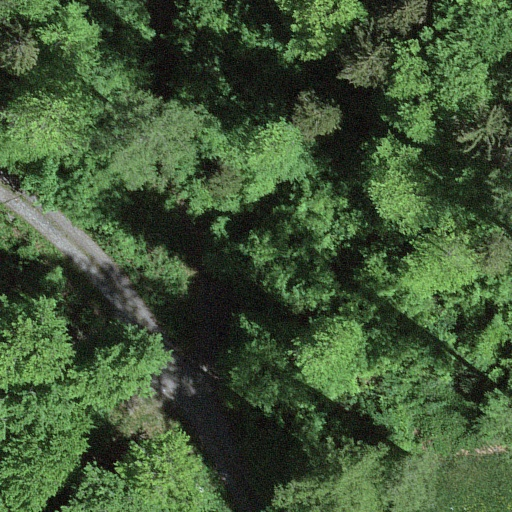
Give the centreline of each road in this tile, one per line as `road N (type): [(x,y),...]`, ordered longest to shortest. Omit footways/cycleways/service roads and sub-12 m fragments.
road 1 (track): [(0,182),(107,270),(258,511)]
road 2 (track): [(199,414),(193,0)]
